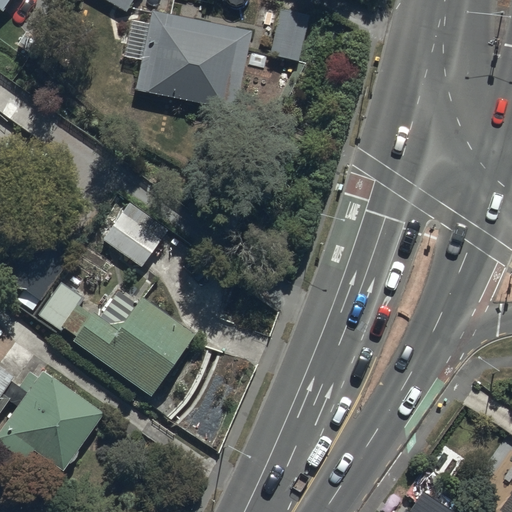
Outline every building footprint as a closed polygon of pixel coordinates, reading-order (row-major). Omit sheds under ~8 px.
[(16,0),(0,0),(0,22),(2,24),(16,0)] [(100,0),(124,14),(132,0),(100,0)] [(281,13),(270,57),(298,64),(309,20),(281,13)] [(249,39),(153,16),(134,93),(230,116),(249,39)] [(0,262),(17,237),(0,225),(0,192),(17,167),(0,155),(0,262)] [(127,205),(100,243),(141,272),(168,235),(127,205)] [(0,280),(39,306),(70,258),(31,232),(0,279),(0,280)] [(58,336),(75,310),(81,302),(58,286),(34,319),(58,336)] [(150,404),(196,341),(141,305),(120,334),(89,320),(75,347),(150,404)] [(0,409),(17,386),(0,374),(0,409)] [(0,438),(66,478),(102,421),(42,377),(0,434),(0,438)] [(448,511),(422,493),(408,511),(448,511)] [(511,511),(511,498),(502,511),(511,511)]
